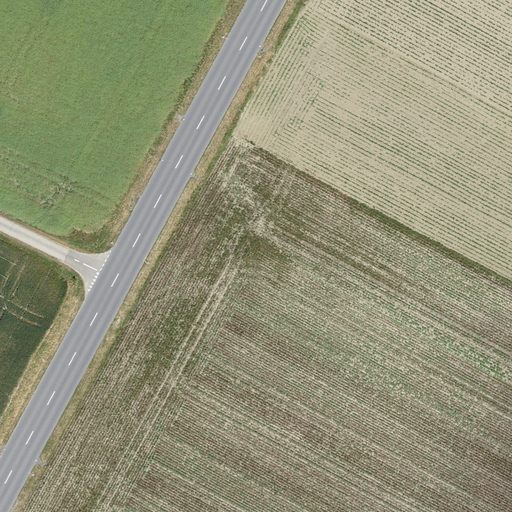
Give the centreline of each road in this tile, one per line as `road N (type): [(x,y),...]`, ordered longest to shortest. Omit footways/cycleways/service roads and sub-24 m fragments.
road 1 (tertiary): [(266,0),(0,494)]
road 2 (track): [(0,223),(115,278)]
